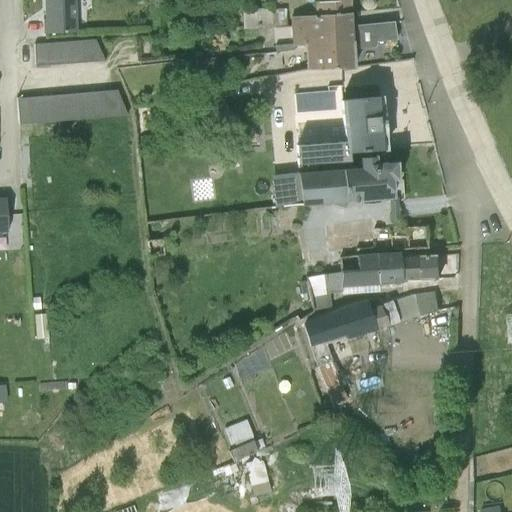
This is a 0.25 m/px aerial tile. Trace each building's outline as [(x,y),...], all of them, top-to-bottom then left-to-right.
[(72,0),(40,0),(41,32),(73,32),(72,0)] [(310,15),(347,13),(346,0),(318,0),(319,0),(310,1),(310,15)] [(267,7),(239,9),(240,29),(283,25),(282,9),(268,9),(267,7)] [(347,13),(310,15),(287,17),(290,46),(302,44),(303,70),(350,68),(349,49),(348,25),(347,13)] [(348,25),(349,49),(373,47),(373,42),(393,39),(391,23),(390,22),(348,25)] [(92,39),(30,44),(32,66),(101,60),(92,39)] [(114,90),(14,98),(16,124),(123,115),(114,90)] [(342,152),(344,151),(384,149),(379,96),(337,101),(341,138),(341,143),(342,152)] [(293,147),(341,143),(341,138),(293,142),(293,147)] [(341,143),(293,147),(294,163),(345,160),(344,151),(342,152),(341,143)] [(339,168),(342,202),(392,199),(391,180),(396,180),(395,162),(374,163),(373,156),(355,157),(356,166),(339,168)] [(295,172),(299,204),(299,206),(342,202),(339,168),(295,172)] [(299,204),(295,172),(270,176),(272,192),(265,193),(266,207),(299,204)] [(33,203),(18,204),(20,216),(34,214),(33,203)] [(145,257),(156,256),(162,256),(160,239),(143,240),(145,257)] [(375,253),(377,285),(400,284),(400,281),(399,255),(398,252),(375,253)] [(338,288),(377,285),(375,253),(355,255),(355,259),(337,260),(337,272),(338,288)] [(399,255),(400,281),(424,279),(440,279),(439,254),(421,255),(399,255)] [(156,256),(145,257),(147,277),(161,276),(160,269),(157,269),(156,256)] [(320,274),(325,273),(323,263),(305,265),(308,276),(320,274)] [(320,274),(308,276),(303,277),(307,296),(323,293),(341,292),(377,290),(377,285),(338,288),(337,272),(325,273),(320,274)] [(390,301),(398,323),(420,315),(439,310),(436,291),(413,294),(390,301)] [(337,310),(342,326),(346,339),(375,330),(368,308),(364,299),(336,308),(337,310)] [(368,308),(375,330),(398,323),(390,301),(379,304),(368,308)] [(342,326),(337,310),(307,321),(308,322),(300,325),(304,337),(316,367),(331,407),(346,402),(331,362),(332,361),(322,333),(342,326)] [(228,449),(234,459),(255,451),(254,450),(263,447),(259,438),(251,441),(243,419),(220,428),(228,449)] [(234,459),(228,449),(225,450),(229,461),(216,466),(225,492),(244,485),(234,459)] [(258,457),(241,462),(253,497),(269,492),(258,457)] [(212,472),(145,497),(150,511),(161,511),(219,491),(212,472)]
